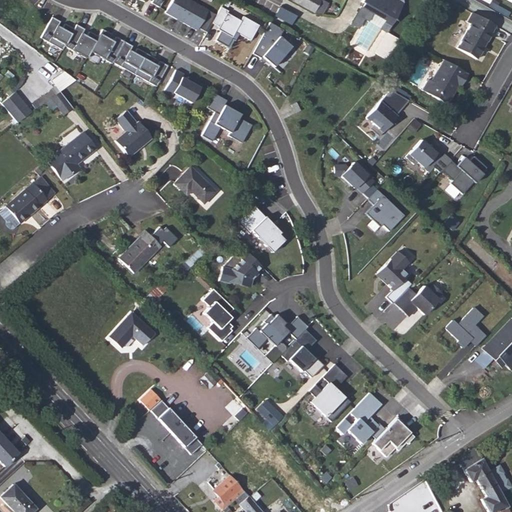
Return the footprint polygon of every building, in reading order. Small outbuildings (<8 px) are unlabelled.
[(155,0),(153,4),(161,9),(165,0),(155,0)] [(201,28),(212,8),(196,0),(174,0),(169,11),(201,28)] [(296,0),(317,11),(318,11),(323,0),(296,0)] [(366,15),(370,18),(375,11),(386,17),(381,25),(388,28),(404,0),(364,0),(366,1),(364,4),(363,3),(353,21),(360,25),(366,15)] [(299,12),(284,4),(279,13),(294,21),(299,12)] [(224,5),(216,21),(222,24),(221,27),(235,35),(238,30),(254,38),(262,23),(246,14),(244,18),(230,11),(232,9),(224,5)] [(483,50),(498,23),(476,10),(470,20),(474,23),(464,39),(483,50)] [(42,39),(64,51),(66,47),(75,30),(67,26),(64,30),(59,28),(62,23),(53,18),(42,39)] [(269,22),(252,51),(260,57),(262,55),(281,72),(298,51),(278,34),(283,29),(269,22)] [(66,47),(88,60),(92,53),(100,38),(91,33),(88,38),(84,35),(86,31),(78,26),(75,30),(66,47)] [(420,33),(408,26),(404,34),(416,41),(420,33)] [(100,38),(92,53),(114,65),(114,64),(126,43),(118,38),(115,43),(111,41),(113,36),(104,31),(100,38)] [(375,53),(387,59),(398,37),(386,31),(375,53)] [(114,64),(136,76),(138,73),(148,55),(139,50),(136,55),(132,52),(134,47),(126,43),(114,64)] [(148,55),(138,73),(136,76),(158,88),(170,67),(162,63),(159,67),(154,65),(157,60),(148,55)] [(468,81),(473,73),(448,59),(436,80),(432,78),(426,89),(452,104),(465,80),(468,81)] [(63,70),(51,80),(59,90),(75,79),(63,70)] [(185,75),(177,71),(165,91),(174,96),(175,94),(193,104),(203,86),(189,78),(188,81),(183,79),(185,75)] [(389,90),(365,116),(381,131),(397,115),(396,114),(408,99),(389,90)] [(29,110),(12,91),(0,101),(0,103),(15,122),(29,110)] [(74,107),(61,91),(51,99),(63,115),(74,107)] [(216,95),(208,109),(216,114),(203,137),(214,144),(222,129),(232,135),(230,138),(243,145),(254,127),(240,119),(243,114),(233,108),(232,110),(226,107),(229,102),(216,95)] [(291,105),(295,113),(300,111),(295,102),(291,105)] [(155,135),(131,108),(119,119),(128,129),(117,139),(132,155),(155,135)] [(48,157),(61,177),(78,165),(76,163),(97,148),(86,132),(48,157)] [(433,165),(440,171),(441,169),(451,159),(444,153),(441,156),(421,138),(406,154),(414,162),(417,159),(428,170),(433,165)] [(451,159),(441,169),(452,179),(450,183),(462,193),(473,181),(475,182),(483,173),(481,171),(485,167),(473,155),(468,160),(464,156),(456,164),(451,159)] [(333,164),(333,176),(339,176),(353,188),(355,187),(362,193),(373,180),(353,160),(346,167),(346,163),(333,164)] [(191,165),(172,184),(183,194),(189,189),(202,201),(215,189),(191,165)] [(40,170),(32,176),(47,194),(55,188),(40,170)] [(47,194),(32,176),(4,200),(6,201),(0,206),(0,209),(5,216),(7,218),(11,223),(12,222),(19,216),(20,217),(47,194)] [(377,189),(368,198),(373,204),(382,194),(377,189)] [(373,204),(365,212),(380,226),(382,224),(388,230),(403,214),(382,194),(373,204)] [(252,232),(267,247),(270,243),(276,249),(285,240),(280,234),(281,233),(272,224),(270,226),(267,223),(269,221),(254,206),(238,223),(249,235),(252,232)] [(137,274),(165,247),(151,232),(123,259),(137,274)] [(270,243),(267,247),(273,253),(276,249),(270,243)] [(254,275),(265,264),(249,249),(244,255),(239,251),(226,264),(222,278),(232,280),(232,279),(253,284),(255,277),(254,275)] [(384,295),(392,302),(410,283),(398,270),(408,262),(396,250),(373,273),(389,289),(384,295)] [(416,294),(409,287),(395,302),(402,309),(411,300),(418,307),(425,314),(440,299),(438,297),(443,292),(434,284),(429,289),(425,285),(416,294)] [(220,320),(230,310),(209,291),(198,302),(205,308),(199,315),(209,324),(203,329),(218,343),(228,332),(226,330),(229,328),(220,320)] [(411,300),(402,309),(413,315),(418,307),(411,300)] [(449,320),(441,330),(460,348),(466,343),(473,348),(484,337),(471,326),(479,317),(470,308),(454,324),(449,320)] [(136,311),(132,315),(136,320),(140,315),(136,311)] [(117,339),(125,347),(136,335),(147,345),(158,333),(140,315),(136,320),(132,315),(117,330),(122,335),(117,339)] [(306,327),(295,317),(287,327),(274,316),(257,333),(253,329),(244,339),(257,351),(266,340),(274,347),(288,332),(295,339),(306,327)] [(511,319),(510,318),(481,348),(501,368),(504,364),(510,371),(511,369),(511,319)] [(122,335),(117,330),(113,335),(117,339),(122,335)] [(309,330),(284,355),(291,361),(293,359),(305,372),(307,370),(315,377),(327,365),(319,357),(317,358),(310,351),(320,340),(309,330)] [(338,364),(326,377),(332,383),(325,390),(322,387),(316,394),(319,397),(323,401),(318,406),(335,422),(354,401),(344,392),(343,393),(339,389),(351,376),(338,364)] [(210,370),(199,379),(208,389),(218,379),(210,370)] [(319,385),(313,391),(316,394),(322,387),(319,385)] [(161,399),(151,388),(138,398),(148,410),(161,399)] [(368,391),(356,407),(366,416),(380,402),(368,391)] [(319,397),(314,402),(318,406),(323,401),(319,397)] [(233,398),(223,408),(232,416),(242,407),(233,398)] [(202,445),(161,399),(148,410),(189,455),(202,445)] [(283,417),(265,400),(254,410),(272,428),(283,417)] [(402,417),(377,445),(392,458),(401,448),(404,451),(412,443),(413,444),(420,436),(406,425),(408,423),(402,417)] [(344,419),(336,428),(343,435),(345,431),(360,444),(372,432),(357,418),(350,425),(344,419)] [(0,439),(0,468),(14,455),(0,439)] [(487,511),(509,511),(499,494),(488,472),(476,449),(458,458),(471,481),(476,479),(485,496),(480,499),(487,511)] [(488,472),(499,494),(511,488),(507,481),(506,481),(503,474),(504,474),(500,466),(488,472)] [(436,471),(430,475),(437,487),(444,483),(437,473),(436,471)] [(242,489),(246,495),(250,493),(245,487),(236,473),(218,485),(228,500),(242,489)] [(0,494),(0,499),(11,511),(29,511),(34,507),(11,483),(0,494)] [(346,499),(338,488),(337,485),(328,492),(318,499),(327,511),(346,499)] [(263,511),(250,493),(246,495),(245,496),(248,501),(247,501),(253,511),(263,511)]
